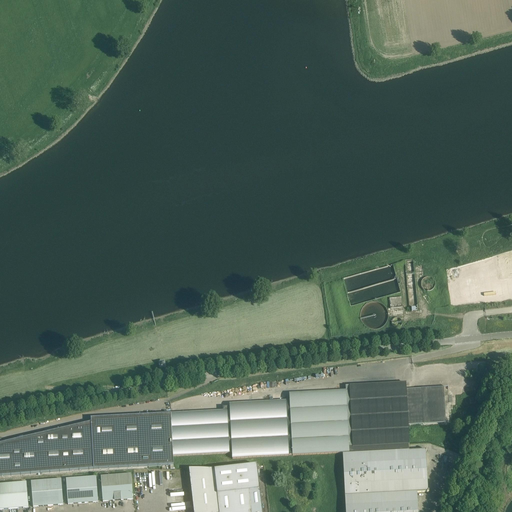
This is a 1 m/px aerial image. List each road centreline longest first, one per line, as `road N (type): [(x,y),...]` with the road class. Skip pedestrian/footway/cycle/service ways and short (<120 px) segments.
road 1 (tertiary): [(0,420),(283,361)]
road 2 (tertiary): [(511,334),(283,361)]
